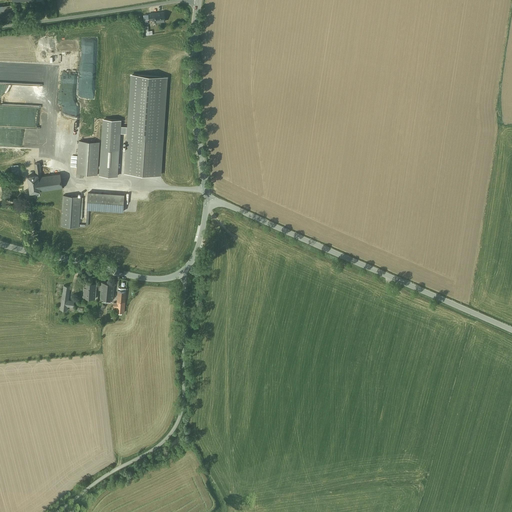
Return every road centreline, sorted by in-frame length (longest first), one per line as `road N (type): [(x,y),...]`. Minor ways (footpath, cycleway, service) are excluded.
road 1 (tertiary): [(211,203),(511,330)]
road 2 (tertiary): [(211,203),(191,262),(165,279),(0,243)]
road 3 (tertiary): [(197,0),(194,110),(211,203)]
road 4 (residential): [(0,28),(190,0)]
